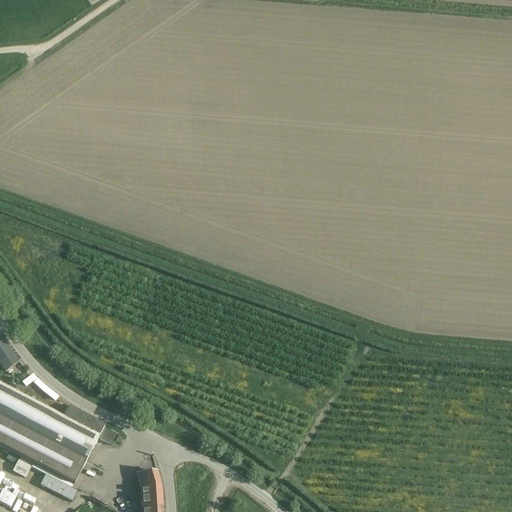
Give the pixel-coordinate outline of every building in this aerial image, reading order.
[(0,363),(4,370),(17,361),(0,337),(0,363)] [(24,374),(18,378),(22,383),(27,379),(24,374)] [(115,443),(118,436),(103,428),(104,426),(68,407),(62,419),(0,386),(0,448),(32,465),(37,467),(35,471),(36,472),(45,476),(39,487),(63,499),(71,503),(76,492),(71,490),(73,486),(74,486),(85,465),(98,439),(112,447),(115,443)] [(118,436),(115,443),(119,445),(123,439),(118,436)] [(18,461),(12,473),(25,479),(31,468),(32,465),(20,459),(19,462),(18,461)] [(156,473),(136,475),(140,489),(141,511),(162,511),(162,510),(161,488),(158,473),(156,473)]
